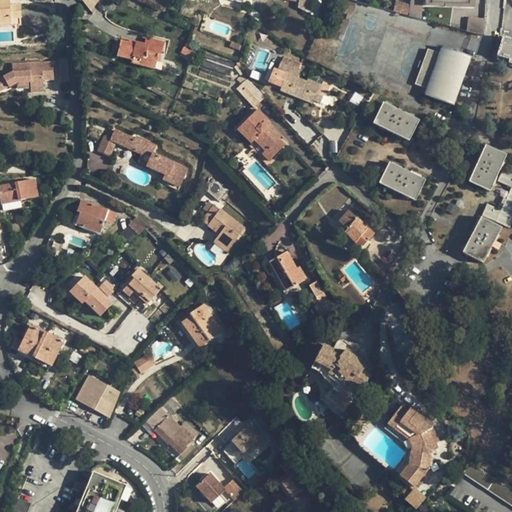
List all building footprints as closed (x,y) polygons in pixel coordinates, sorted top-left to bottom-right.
[(0,0),(0,24),(1,25),(0,19),(10,19),(11,24),(21,23),(20,5),(10,5),(9,0),(0,0)] [(81,0),(80,3),(94,9),(97,0),(81,0)] [(300,0),(300,1),(299,8),(306,12),(307,0),(300,0)] [(421,18),(423,0),(410,0),(409,16),(421,18)] [(483,34),(486,19),(469,16),(466,31),(483,34)] [(173,46),(175,42),(165,37),(163,41),(173,46)] [(511,41),(503,38),(497,56),(510,60),(509,64),(511,65),(511,41)] [(148,45),(147,51),(158,53),(161,54),(163,44),(149,40),(148,45)] [(132,59),(131,63),(154,68),(156,60),(158,53),(147,51),(148,45),(143,44),(142,48),(135,46),(135,44),(121,41),(117,56),(132,59)] [(181,52),(188,55),(191,50),(184,46),(181,52)] [(429,88),(427,95),(454,105),(471,57),(444,47),(441,54),(429,49),(416,84),(429,88)] [(234,76),(238,62),(197,48),(192,62),(234,76)] [(68,56),(60,57),(63,81),(70,80),(68,56)] [(0,77),(0,90),(18,82),(31,81),(31,86),(31,92),(44,91),(44,80),(53,79),(53,62),(13,63),(14,71),(0,77)] [(327,95),(330,88),(323,85),(314,82),(308,79),(307,82),(298,79),(302,70),(282,62),(278,71),(287,74),(281,91),(313,103),(314,100),(322,103),(325,94),(327,95)] [(243,84),(238,89),(255,106),(266,97),(245,74),(238,79),(243,84)] [(384,103),(374,124),(410,141),(420,120),(384,103)] [(258,110),(231,137),(245,151),(256,140),(267,151),(270,148),(277,154),(286,145),(280,139),(283,137),(271,125),(272,124),(258,110)] [(116,142),(130,149),(135,139),(115,129),(111,138),(110,139),(116,142)] [(104,135),(97,150),(110,155),(116,142),(110,139),(111,138),(104,135)] [(142,154),(138,162),(165,173),(163,179),(180,186),(188,169),(152,152),(156,145),(136,136),(135,139),(130,149),(142,154)] [(486,146),(469,182),(490,192),(507,155),(486,146)] [(272,159),(277,154),(270,148),(267,151),(265,153),(272,159)] [(89,171),(105,169),(103,153),(88,155),(89,171)] [(390,163),(380,184),(417,201),(427,180),(390,163)] [(497,180),(509,186),(511,180),(511,175),(502,171),(497,180)] [(211,177),(204,188),(220,201),(228,191),(211,177)] [(0,185),(0,194),(3,210),(22,207),(21,199),(38,197),(35,179),(0,185)] [(85,227),(87,223),(102,229),(105,220),(113,223),(117,213),(81,200),(77,212),(80,213),(76,224),(85,227)] [(220,234),(217,237),(231,248),(246,228),(210,201),(203,210),(208,214),(202,221),(220,234)] [(349,211),(339,223),(347,230),(345,232),(361,249),(375,234),(358,218),(357,219),(349,211)] [(482,218),(463,252),(483,264),(502,229),(482,218)] [(138,237),(146,228),(137,220),(129,228),(138,237)] [(87,223),(85,227),(100,233),(102,229),(87,223)] [(217,237),(214,242),(228,252),(231,248),(217,237)] [(288,252),(270,262),(287,291),(307,280),(303,271),(300,273),(297,269),(288,252)] [(128,284),(130,285),(135,290),(132,294),(146,307),(163,287),(158,282),(156,285),(137,269),(131,277),(134,278),(128,284)] [(83,305),(97,290),(85,278),(70,293),(83,305)] [(116,289),(107,280),(99,287),(109,297),(116,289)] [(130,285),(123,292),(129,297),(132,294),(135,290),(130,285)] [(97,290),(85,302),(101,317),(113,304),(97,290)] [(321,303),(316,307),(322,318),(333,306),(325,292),(318,296),(321,303)] [(192,316),(182,322),(200,348),(217,336),(211,327),(216,323),(204,305),(190,314),(192,316)] [(216,323),(211,327),(217,336),(223,332),(216,323)] [(21,347),(19,351),(28,355),(30,351),(54,362),(64,341),(31,326),(26,336),(18,333),(13,342),(21,347)] [(315,363),(313,368),(320,373),(334,386),(340,391),(346,390),(353,398),(371,377),(364,370),(366,368),(361,363),(361,362),(346,350),(344,352),(340,356),(332,353),(334,349),(323,345),(315,363)] [(30,351),(28,355),(52,366),(54,362),(30,351)] [(141,374),(156,363),(149,353),(133,363),(141,374)] [(87,376),(75,401),(109,418),(120,392),(87,376)] [(173,397),(163,406),(172,415),(182,406),(173,397)] [(410,463),(400,476),(415,487),(415,486),(429,469),(431,456),(439,449),(430,431),(431,429),(432,428),(433,426),(432,425),(431,422),(430,421),(428,420),(426,420),(410,409),(409,410),(402,405),(401,406),(396,402),(384,419),(389,423),(409,439),(413,448),(411,457),(410,463)] [(172,415),(163,406),(147,421),(156,430),(169,444),(170,443),(181,454),(188,448),(186,446),(191,442),(196,437),(184,424),(182,426),(172,415)] [(239,413),(228,424),(234,430),(246,420),(239,413)] [(188,420),(184,424),(196,437),(200,433),(188,420)] [(255,420),(236,438),(237,439),(228,448),(239,460),(248,452),(250,453),(269,436),(255,420)] [(156,430),(147,421),(142,426),(151,435),(156,430)] [(397,473),(400,476),(410,463),(411,457),(413,448),(409,439),(389,423),(386,428),(405,441),(407,449),(405,463),(397,473)] [(0,445),(14,445),(13,433),(0,433),(0,445)] [(57,436),(54,442),(65,447),(67,442),(57,436)] [(511,506),(511,489),(496,479),(470,462),(463,473),(511,506)] [(213,470),(199,483),(215,500),(229,487),(213,470)] [(295,472),(281,482),(291,497),(294,494),(298,501),(309,493),(295,472)] [(112,511),(117,500),(114,498),(119,485),(93,474),(77,511),(112,511)] [(249,487),(239,475),(229,484),(239,496),(249,487)] [(67,511),(69,511),(75,511),(85,487),(78,484),(67,511)] [(415,486),(415,487),(406,498),(416,509),(428,496),(415,486)] [(15,499),(10,511),(24,511),(27,503),(15,499)] [(311,511),(328,511),(321,501),(309,509),(311,511)]
